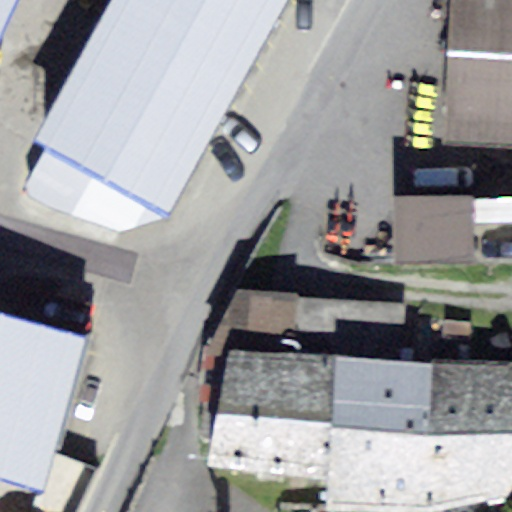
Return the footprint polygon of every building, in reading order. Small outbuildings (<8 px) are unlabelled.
[(0,0),(0,49),(22,0),(0,0)] [(289,0),(112,0),(37,136),(173,211),(289,0)] [(511,0),(451,0),(443,140),(511,144),(511,0)] [(475,196),(393,196),(394,261),(476,260),(475,196)] [(84,335),(0,312),(0,473),(45,485),(84,335)] [(511,358),(231,349),(227,469),(328,481),(331,511),(429,511),(511,492),(511,358)]
